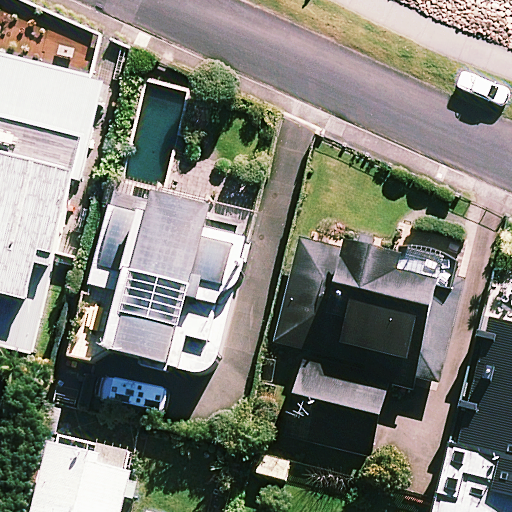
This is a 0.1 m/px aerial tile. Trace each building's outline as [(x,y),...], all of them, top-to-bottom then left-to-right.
[(107,88),(0,58),(0,348),(34,358),(107,88)] [(226,217),(166,202),(161,221),(117,210),(79,363),(106,370),(110,356),(218,383),(252,248),(220,239),(226,217)] [(442,301),(446,286),(405,276),(408,264),(302,239),(277,346),(312,354),(292,440),(376,460),(392,389),(418,395),(420,383),(441,388),(460,305),(442,301)] [(511,511),(511,326),(494,321),(442,511),(511,511)] [(131,511),(143,462),(59,443),(42,511),(131,511)]
